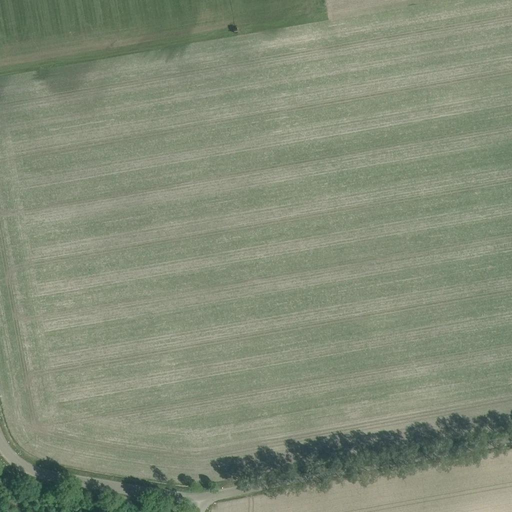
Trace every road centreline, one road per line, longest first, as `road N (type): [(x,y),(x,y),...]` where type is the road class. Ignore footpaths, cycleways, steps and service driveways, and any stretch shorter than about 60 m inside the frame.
road 1 (unclassified): [(200,501),(511,441)]
road 2 (unclassified): [(200,501),(30,471),(0,441)]
